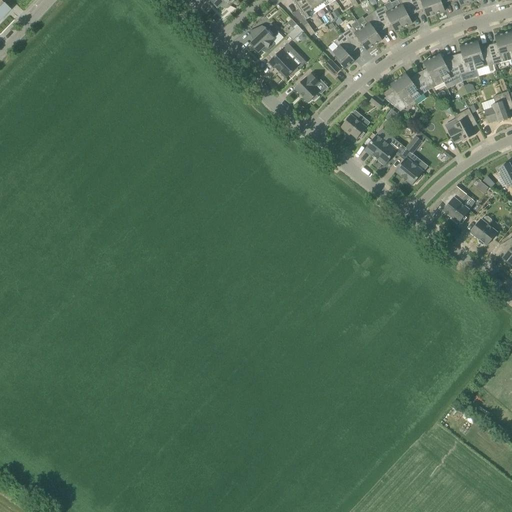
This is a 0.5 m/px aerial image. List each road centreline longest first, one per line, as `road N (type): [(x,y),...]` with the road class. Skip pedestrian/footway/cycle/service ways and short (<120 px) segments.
road 1 (unclassified): [(308,134),(403,53),(511,11)]
road 2 (unclassified): [(511,297),(408,215)]
road 3 (unclassified): [(308,134),(215,42)]
road 4 (unclassified): [(408,215),(308,134)]
road 5 (unclassified): [(408,215),(446,177),(511,140)]
